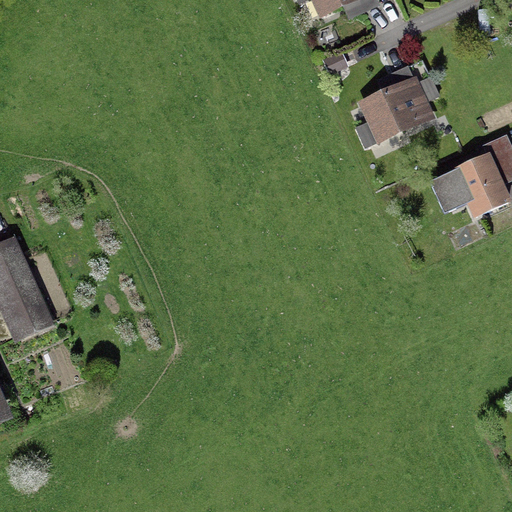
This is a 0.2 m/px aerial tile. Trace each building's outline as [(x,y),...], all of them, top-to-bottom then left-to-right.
[(356,0),(294,0),(297,6),(310,0),(313,0),(321,17),(357,0),(356,0)] [(429,119),(418,96),(403,102),(397,90),(362,106),(370,124),(354,131),(363,150),(429,119)] [(497,142),(501,152),(508,149),(504,139),(497,142)] [(474,219),(506,205),(485,159),(453,174),(474,219)] [(0,297),(18,338),(46,326),(10,246),(0,250),(0,297)]
